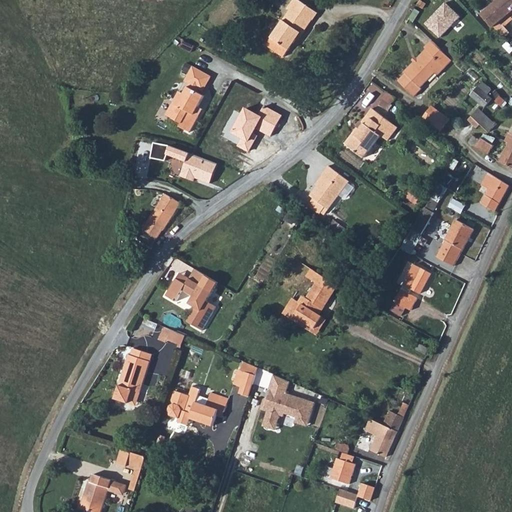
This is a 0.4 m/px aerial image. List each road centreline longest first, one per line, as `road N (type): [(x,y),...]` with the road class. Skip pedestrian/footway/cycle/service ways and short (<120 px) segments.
road 1 (residential): [(28,511),(51,441),(172,242),(316,131),(408,0)]
road 2 (residential): [(383,511),(511,216)]
road 3 (unknown): [(440,374),(332,319)]
